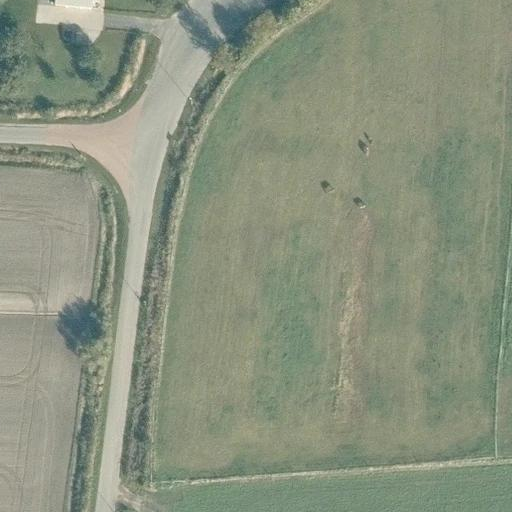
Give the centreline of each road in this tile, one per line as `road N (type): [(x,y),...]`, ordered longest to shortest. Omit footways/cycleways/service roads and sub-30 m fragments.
road 1 (unclassified): [(140,146),(108,511)]
road 2 (unclassified): [(257,0),(180,70),(140,146)]
road 3 (unclassified): [(140,146),(0,135)]
